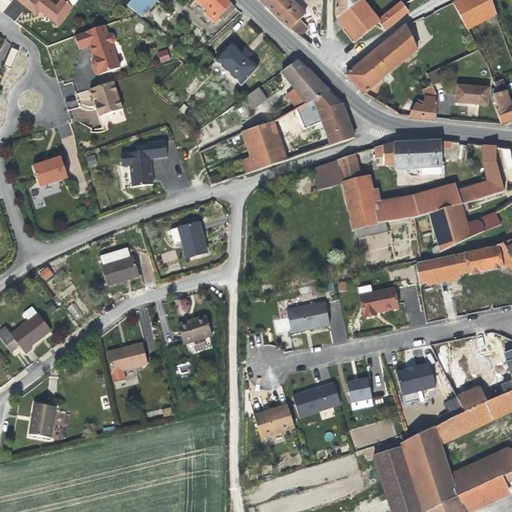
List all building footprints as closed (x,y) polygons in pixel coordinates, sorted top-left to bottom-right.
[(66,2),(67,0),(16,0),(36,16),(40,11),(47,17),(58,25),(72,7),(66,2)] [(142,17),(157,0),(131,0),(127,5),(142,17)] [(226,0),(194,0),(207,11),(205,14),(216,24),(222,18),(224,19),(235,7),(226,0)] [(304,13),(294,3),(291,0),(271,0),(265,6),(279,21),(283,24),(290,29),(299,37),(308,29),(300,20),(305,15),(304,13)] [(301,2),(298,0),(297,0),(294,3),(304,13),(308,9),(301,2)] [(360,0),(336,0),(335,16),(336,17),(336,18),(360,0)] [(377,21),(361,0),(360,0),(336,18),(344,27),(355,42),(378,23),(377,21)] [(495,15),(489,0),(460,0),(453,4),(466,29),(487,19),(491,26),(498,23),(495,15)] [(384,31),(408,12),(403,5),(401,2),(377,21),(378,23),(384,31)] [(365,94),(417,51),(405,26),(352,70),(346,75),(346,76),(365,94)] [(114,44),(115,40),(114,35),(110,34),(108,35),(103,36),(100,27),(74,36),(79,50),(88,46),(92,55),(94,55),(96,59),(96,60),(94,61),(93,61),(91,65),(95,74),(98,76),(120,68),(112,44),(114,44)] [(242,53),(231,43),(215,61),(207,69),(234,93),(241,85),(258,68),(242,53)] [(10,67),(18,50),(12,47),(4,65),(10,67)] [(167,49),(157,52),(161,63),(170,60),(167,49)] [(289,82),(307,70),(297,61),(294,64),(281,72),(289,82)] [(294,88),(313,75),(310,72),(308,69),(307,70),(289,82),(294,88)] [(428,72),(431,84),(443,81),(439,69),(428,72)] [(313,100),(327,93),(329,92),(313,75),(294,88),(296,90),(291,95),(299,107),(300,107),(313,100)] [(511,106),(511,107),(507,96),(502,81),(494,84),(497,94),(493,95),(498,110),(496,112),(500,124),(511,120),(511,106)] [(126,120),(114,82),(89,90),(93,100),(96,99),(97,103),(94,104),(102,128),(126,120)] [(435,119),(437,99),(437,97),(432,86),(423,90),(425,97),(423,105),(422,107),(416,104),(410,117),(423,119),(429,120),(429,119),(435,119)] [(487,106),(488,88),(457,86),(455,103),(470,104),(487,106)] [(255,108),(267,99),(259,88),(246,97),(255,108)] [(351,128),(342,104),(340,105),(327,93),(313,100),(318,112),(327,136),(351,128)] [(286,161),(278,137),(307,120),(300,107),(299,107),(273,122),(242,132),(250,157),(242,159),(247,174),(255,171),(286,161)] [(353,133),(351,128),(327,136),(331,146),(354,138),(353,133)] [(150,159),(167,157),(165,141),(147,143),(148,151),(121,154),(122,167),(129,166),(132,188),(153,185),(151,171),(150,171),(149,164),(150,164),(150,159)] [(408,170),(407,142),(394,143),(395,164),(395,171),(408,170)] [(440,163),(440,148),(446,148),(446,146),(452,146),(452,144),(421,143),(407,142),(408,170),(419,169),(419,175),(444,174),(443,162),(440,163)] [(395,164),(394,143),(383,146),(374,148),(376,159),(383,158),(383,165),(395,164)] [(467,203),(504,192),(496,164),(496,163),(496,161),(496,147),(483,146),(483,161),(488,182),(457,191),(456,188),(422,197),(427,215),(429,214),(460,205),(462,204),(467,203)] [(511,155),(511,156),(510,149),(502,148),(507,168),(511,166),(511,155)] [(369,151),(360,152),(361,162),(370,161),(369,151)] [(375,206),(368,177),(361,179),(355,153),(353,154),(353,155),(337,161),(343,184),(354,229),(379,224),(375,206)] [(89,167),(98,165),(95,154),(86,156),(89,167)] [(65,179),(62,171),(65,170),(61,157),(47,162),(33,167),(40,188),(65,179)] [(343,184),(337,161),(312,169),(318,191),(343,184)] [(427,215),(422,197),(413,200),(395,203),(398,221),(414,219),(427,215)] [(398,221),(395,203),(384,205),(388,222),(398,221)] [(388,222),(384,205),(375,206),(379,224),(385,223),(388,222)] [(484,232),(482,224),(476,221),(466,224),(460,205),(429,214),(441,252),(484,232)] [(484,232),(501,227),(496,213),(476,221),(482,224),(484,232)] [(202,237),(198,222),(179,228),(182,242),(187,259),(207,253),(202,237)] [(356,237),(387,230),(385,223),(379,224),(354,229),(356,237)] [(511,239),(510,240),(502,244),(511,259),(511,239)] [(490,271),(499,269),(501,266),(511,263),(511,259),(502,244),(496,246),(496,247),(415,265),(419,283),(469,273),(472,275),(490,271)] [(138,274),(133,257),(131,258),(130,254),(129,255),(127,249),(111,253),(114,263),(103,266),(101,267),(107,286),(126,280),(126,278),(138,274)] [(161,254),(163,263),(177,259),(175,250),(161,254)] [(114,263),(111,253),(100,257),(103,266),(114,263)] [(39,270),(43,280),(53,276),(49,266),(39,270)] [(339,291),(347,290),(345,281),(337,282),(339,291)] [(398,309),(394,289),(359,296),(364,318),(376,316),(376,313),(382,312),(398,309)] [(44,305),(50,313),(57,309),(51,301),(44,305)] [(75,302),(67,307),(76,321),(83,316),(75,302)] [(329,326),(325,302),(286,310),(291,334),(304,331),(304,330),(309,329),(309,330),(329,326)] [(40,339),(51,331),(37,314),(11,335),(5,327),(0,331),(0,339),(11,353),(19,347),(25,354),(32,349),(30,347),(40,339)] [(211,336),(205,316),(194,320),(178,325),(184,345),(211,336)] [(287,317),(273,320),(275,333),(290,331),(287,317)] [(148,365),(142,344),(127,347),(128,351),(107,356),(112,374),(148,365)] [(128,351),(127,347),(124,348),(107,353),(107,356),(128,351)] [(511,392),(511,361),(507,363),(511,378),(511,381),(503,385),(502,389),(494,392),(497,399),(511,392)] [(188,362),(177,365),(179,373),(191,370),(188,362)] [(436,387),(430,364),(415,367),(416,369),(408,371),(407,370),(395,373),(401,396),(436,387)] [(372,399),(367,379),(357,381),(346,383),(351,403),(372,399)] [(340,405),(333,383),(314,390),(292,396),(299,418),(340,405)] [(464,414),(494,400),(490,391),(482,395),(480,390),(477,389),(456,398),(464,414)] [(511,453),(452,481),(440,445),(511,411),(511,392),(497,399),(494,400),(464,414),(443,423),(402,444),(402,447),(373,456),(390,511),(426,511),(511,471),(511,453)] [(50,438),(56,408),(34,404),(32,417),(29,435),(50,438)] [(294,428),(287,405),(273,409),(273,411),(266,413),(265,412),(253,416),(261,439),(294,428)] [(468,511),(508,493),(504,484),(511,480),(511,471),(426,511),(468,511)]
